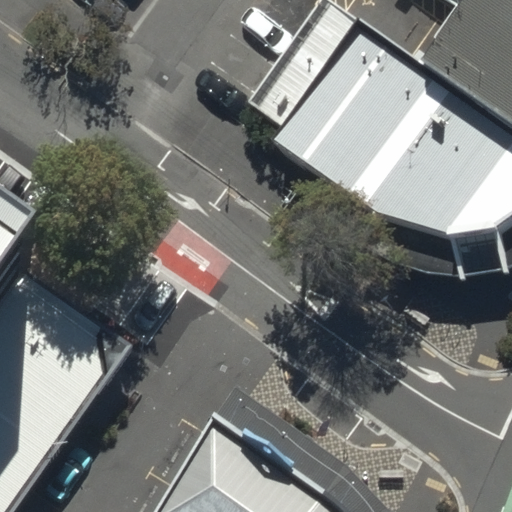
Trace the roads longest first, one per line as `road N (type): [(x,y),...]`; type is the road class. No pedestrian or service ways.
road 1 (residential): [(255,282),(0,104)]
road 2 (residential): [(255,282),(511,442)]
